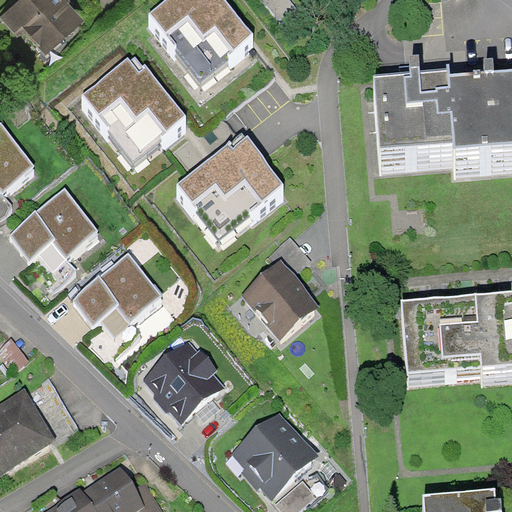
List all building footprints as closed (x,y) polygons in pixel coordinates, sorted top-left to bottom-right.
[(43,60),(82,23),(60,0),(18,0),(0,17),(0,25),(10,37),(16,31),(43,60)] [(234,70),(253,55),(220,14),(209,0),(190,0),(151,33),(167,54),(190,37),(205,55),(216,47),(234,70)] [(153,95),(135,72),(83,113),(101,135),(120,120),(136,139),(148,130),(166,153),(186,137),(153,95)] [(412,99),(375,102),(380,173),(454,168),(454,177),(511,173),(511,103),(493,105),(493,95),(489,95),(486,95),(486,105),(449,107),(449,97),(419,99),(418,90),(414,90),(411,91),(412,99)] [(0,187),(6,195),(40,166),(2,121),(0,123),(0,187)] [(284,206),(242,153),(220,171),(178,204),(195,225),(217,208),(225,219),(245,203),(261,224),(284,206)] [(104,234),(68,191),(11,239),(32,265),(41,258),(55,275),(104,234)] [(312,266),(291,242),(271,259),(283,273),(245,307),(283,350),(322,316),(309,301),(293,283),(312,266)] [(167,301),(132,258),(76,304),(97,329),(105,323),(119,340),(167,301)] [(482,380),(477,317),(476,310),(446,312),(445,306),(440,306),(433,307),(434,313),(404,316),(409,385),(482,380)] [(511,313),(477,317),(482,380),(482,389),(511,386),(511,313)] [(13,340),(0,351),(0,356),(16,374),(32,360),(13,340)] [(219,374),(192,340),(144,378),(162,400),(183,425),(227,387),(216,376),(219,374)] [(0,474),(57,439),(26,389),(0,404),(0,474)] [(325,469),(280,420),(231,464),(260,496),(262,494),(277,511),(311,511),(320,504),(305,486),(325,469)] [(84,492),(96,511),(138,511),(139,511),(162,511),(145,485),(138,489),(124,466),(84,492)] [(96,511),(84,492),(81,487),(43,511),(96,511)]
